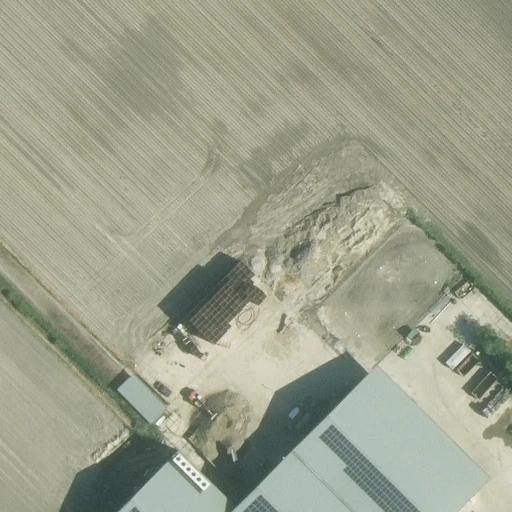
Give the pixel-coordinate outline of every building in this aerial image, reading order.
[(459,356),(475,373),(490,359),(474,342),(459,356)] [(155,420),(171,403),(137,370),(120,387),(155,420)] [(511,386),(495,370),(477,388),(495,405),(511,387),(511,386)] [(457,511),(475,494),(361,380),(229,511),(213,511),(209,507),(221,495),(177,452),(116,511),(457,511)] [(240,409),(232,416),(250,437),(258,430),(240,409)]
